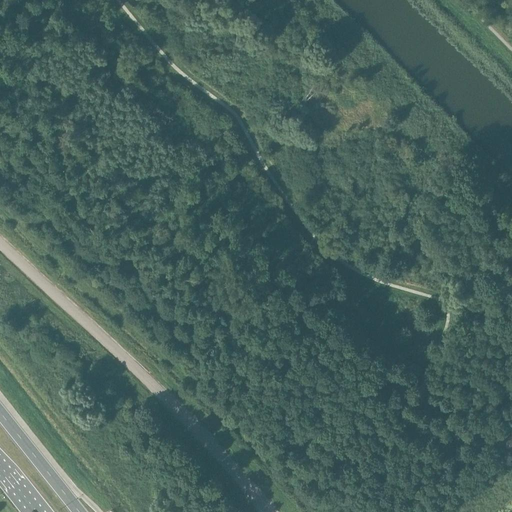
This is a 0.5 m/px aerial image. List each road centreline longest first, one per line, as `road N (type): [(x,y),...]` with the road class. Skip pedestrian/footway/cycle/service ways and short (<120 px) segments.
road 1 (unclassified): [(268,511),(0,243)]
road 2 (trunk): [(78,511),(0,413)]
